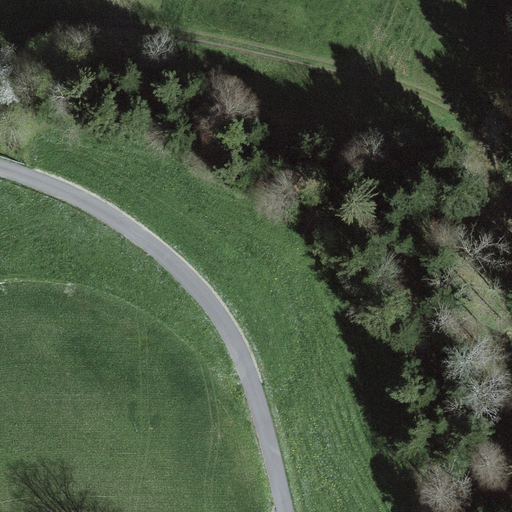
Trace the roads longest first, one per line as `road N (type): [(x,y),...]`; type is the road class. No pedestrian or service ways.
road 1 (track): [(511,216),(505,173),(479,125),(409,87),(146,25),(88,23),(0,43)]
road 2 (unclassified): [(0,167),(106,213),(186,274),(236,343),(286,511)]
